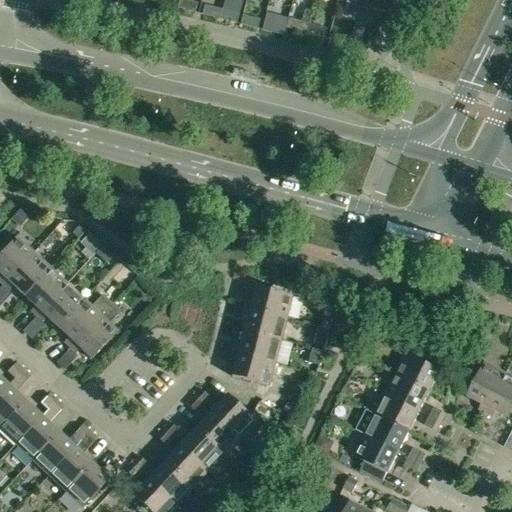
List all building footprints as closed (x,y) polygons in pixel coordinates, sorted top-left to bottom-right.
[(180,0),(178,0),(176,9),(194,13),(197,4),(180,0)] [(201,15),(218,20),(221,11),(203,6),(201,15)] [(238,15),(221,11),(218,20),(236,25),(238,15)] [(275,17),(266,14),(261,31),(270,34),(275,17)] [(239,26),(257,30),(259,21),(242,16),(239,26)] [(288,30),(306,34),(308,25),(291,21),(288,30)] [(359,44),(364,27),(354,24),(350,42),(359,44)] [(325,30),(308,25),(306,34),(323,39),(325,30)] [(85,230),(82,227),(79,225),(71,234),(77,239),(84,231),(85,230)] [(88,234),(79,243),(92,255),(100,246),(101,245),(89,234),(88,234)] [(0,283),(2,285),(32,253),(15,238),(0,253),(0,276),(0,283)] [(105,263),(112,256),(112,255),(101,246),(94,253),(105,263)] [(32,253),(2,285),(8,291),(12,287),(23,297),(49,269),(32,253)] [(49,269),(23,297),(34,307),(29,312),(35,317),(66,285),(49,269)] [(66,285),(35,317),(41,322),(45,318),(56,328),(82,300),(66,285)] [(302,299),(291,297),(253,287),(249,302),(243,300),(242,308),(285,319),(296,322),(302,299)] [(63,343),(69,348),(109,304),(100,295),(90,307),(82,300),(56,328),(67,338),(63,343)] [(109,304),(69,348),(75,353),(79,349),(90,360),(116,332),(108,324),(119,312),(109,304)] [(285,319),(242,308),(239,316),(246,317),(242,331),(279,341),(285,319)] [(327,331),(317,329),(314,342),(324,345),(327,331)] [(279,341),(242,331),(238,346),(232,345),(230,352),(273,363),(279,341)] [(318,366),(321,355),(321,351),(311,349),(307,363),(317,365),(318,366)] [(448,355),(436,349),(432,357),(443,363),(448,355)] [(230,377),(255,384),(253,393),(265,396),(273,363),(230,352),(228,360),(234,361),(230,377)] [(395,374),(429,391),(440,370),(405,353),(395,374)] [(467,377),(474,381),(466,397),(481,405),(478,410),(485,413),(505,374),(476,359),(467,377)] [(6,372),(13,379),(22,370),(15,363),(6,372)] [(22,370),(13,379),(21,386),(29,377),(22,370)] [(429,391),(395,374),(384,395),(419,412),(429,391)] [(511,410),(511,377),(505,374),(485,413),(493,417),(495,412),(508,419),(511,410)] [(0,425),(23,401),(7,386),(0,392),(0,425)] [(193,397),(203,406),(209,399),(200,390),(193,397)] [(39,404),(47,410),(55,401),(48,394),(39,404)] [(225,395),(209,412),(237,438),(253,421),(225,395)] [(384,395),(374,415),(408,432),(419,412),(384,395)] [(203,406),(193,397),(187,404),(196,413),(203,406)] [(23,401),(0,425),(0,431),(14,445),(40,417),(23,401)] [(55,401),(47,410),(54,417),(63,408),(55,401)] [(433,408),(429,417),(440,422),(445,413),(433,408)] [(364,436),(398,453),(408,432),(374,415),(365,411),(355,431),(364,436)] [(237,438),(209,412),(194,429),(222,455),(237,438)] [(40,417),(14,445),(31,460),(57,432),(40,417)] [(440,422),(429,417),(424,426),(436,432),(440,422)] [(169,424),(162,431),(172,439),(178,432),(169,424)] [(73,434),(80,441),(88,432),(81,425),(73,434)] [(194,429),(178,446),(206,472),(222,455),(194,429)] [(165,447),(172,439),(162,431),(156,438),(165,447)] [(47,476),(73,448),(57,432),(31,460),(47,476)] [(96,439),(88,432),(80,441),(87,448),(96,439)] [(382,485),(398,453),(364,436),(353,457),(365,463),(359,474),(382,485)] [(206,472),(178,446),(163,462),(190,488),(206,472)] [(90,464),(73,448),(47,476),(64,492),(90,464)] [(413,449),(408,458),(420,463),(424,454),(413,449)] [(131,464),(141,472),(147,465),(138,457),(131,464)] [(420,463),(408,458),(404,467),(415,472),(420,463)] [(249,475),(256,482),(270,468),(262,461),(249,475)] [(163,462),(147,479),(175,505),(190,488),(163,462)] [(90,464),(64,492),(81,508),(107,480),(90,464)] [(131,464),(125,471),(134,480),(141,472),(131,464)] [(348,478),(342,490),(351,494),(357,483),(348,478)] [(168,511),(175,505),(147,479),(131,496),(147,511),(168,511)] [(386,511),(387,511),(396,511),(401,505),(392,500),(386,511)] [(368,511),(349,502),(344,511),(368,511)]
